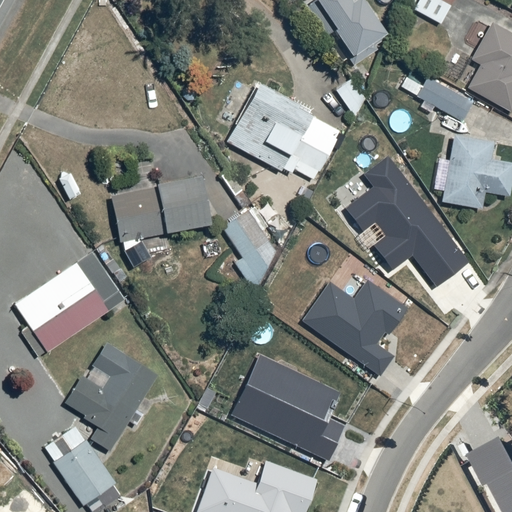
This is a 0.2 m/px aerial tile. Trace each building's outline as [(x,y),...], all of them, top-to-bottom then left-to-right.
[(329,31),(346,58),(352,68),(379,50),(373,41),(383,34),(361,1),(356,5),(354,6),(349,0),(311,0),(331,30),(329,31)] [(451,0),(417,0),(412,10),(440,24),(451,0)] [(440,33),(422,23),(413,41),(432,50),(440,33)] [(511,35),(490,23),(481,39),(470,59),(477,63),(464,88),(508,113),(511,106),(511,35)] [(409,66),(398,86),(459,121),(470,101),(430,78),(409,66)] [(366,102),(348,79),(333,90),(351,113),(366,102)] [(339,132),(255,85),(225,143),(280,174),(284,167),(311,181),(339,132)] [(432,190),(440,191),(438,202),(480,209),(483,192),(506,196),(511,163),(487,159),(489,143),(449,136),(446,153),(438,152),(432,190)] [(117,245),(207,227),(198,177),(109,197),(117,245)] [(274,253),(246,210),(221,227),(241,258),(233,263),(251,290),(274,253)] [(105,312),(74,264),(13,305),(44,355),(105,312)] [(156,376),(104,344),(90,367),(107,379),(100,391),(79,379),(63,404),(97,425),(88,441),(107,453),(156,376)] [(114,483),(84,440),(50,463),(81,507),(114,483)]
